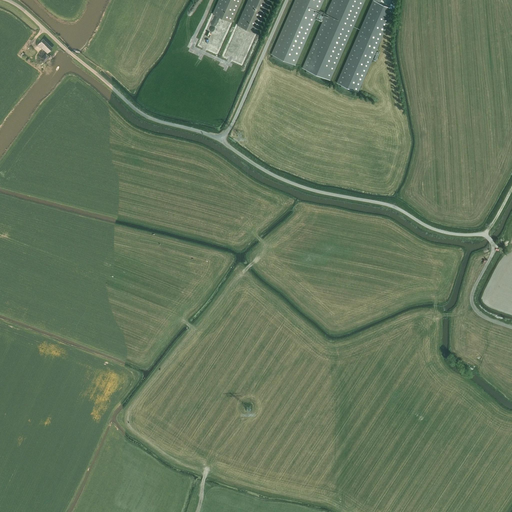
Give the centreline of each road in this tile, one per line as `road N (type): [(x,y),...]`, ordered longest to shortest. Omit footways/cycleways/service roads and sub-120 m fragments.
road 1 (unclassified): [(511,327),(479,314),(471,301),(491,256),(488,237),(431,228),(393,206),(294,184),(219,139)]
road 2 (unclassified): [(219,139),(143,114),(7,0)]
road 3 (unclassified): [(219,139),(287,0)]
